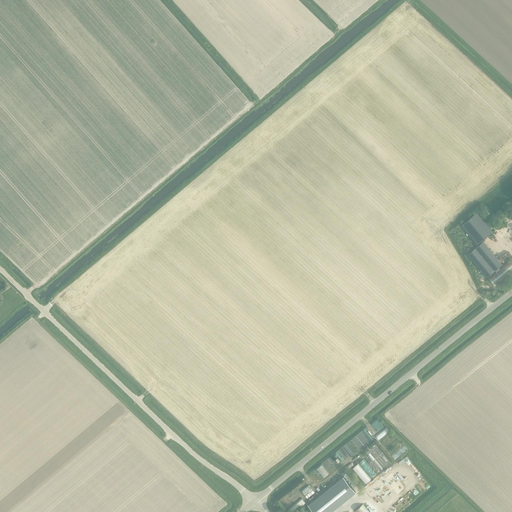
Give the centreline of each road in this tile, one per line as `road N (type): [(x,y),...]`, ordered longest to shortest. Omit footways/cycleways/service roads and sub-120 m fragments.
road 1 (unclassified): [(253,502),(0,270)]
road 2 (unclassified): [(511,291),(253,502)]
